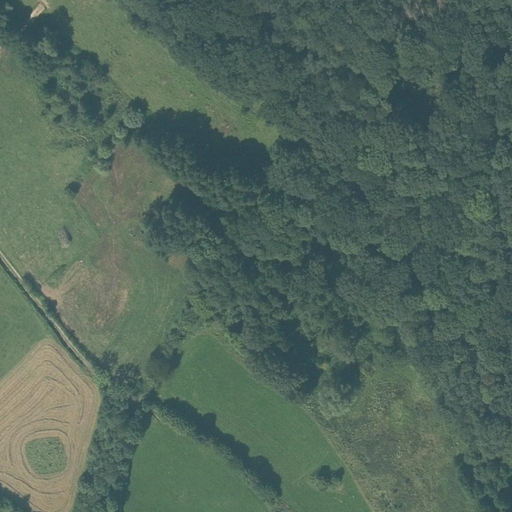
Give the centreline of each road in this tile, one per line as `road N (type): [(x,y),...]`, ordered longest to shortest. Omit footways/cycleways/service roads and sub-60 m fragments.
road 1 (track): [(134,404),(77,355),(0,256)]
road 2 (track): [(134,404),(186,436),(239,484)]
